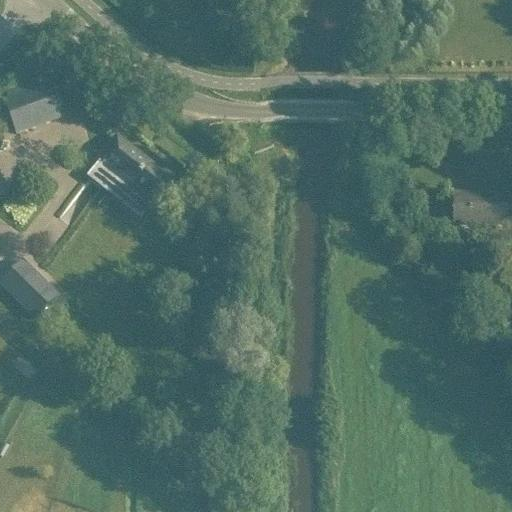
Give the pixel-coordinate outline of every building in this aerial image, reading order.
[(53,88),(6,105),(17,135),(64,118),(53,88)] [(101,164),(94,173),(112,186),(110,189),(132,207),(144,193),(157,203),(171,186),(145,166),(148,163),(117,139),(99,162),(101,164)] [(455,197),(455,217),(455,228),(507,229),(507,198),(455,197)] [(24,264),(0,288),(36,323),(60,299),(24,264)] [(0,340),(0,370),(3,373),(18,359),(0,340)]
